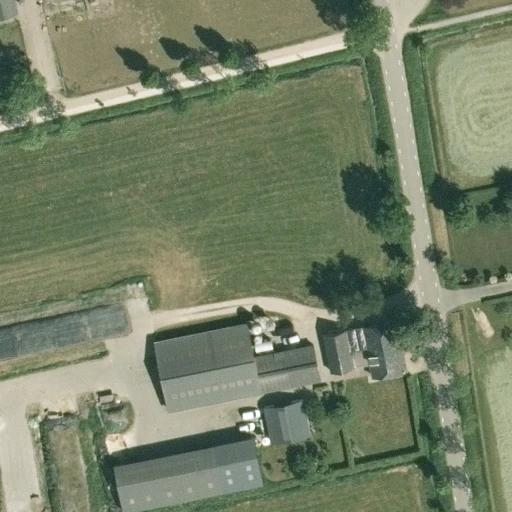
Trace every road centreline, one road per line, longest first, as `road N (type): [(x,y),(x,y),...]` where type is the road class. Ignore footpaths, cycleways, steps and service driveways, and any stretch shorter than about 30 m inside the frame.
road 1 (unclassified): [(463,511),(379,0)]
road 2 (track): [(0,117),(385,27)]
